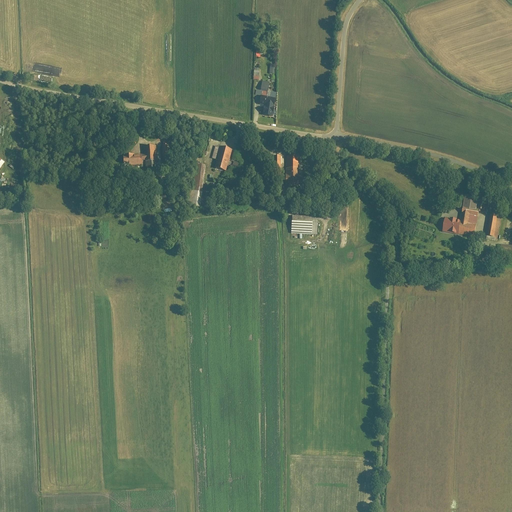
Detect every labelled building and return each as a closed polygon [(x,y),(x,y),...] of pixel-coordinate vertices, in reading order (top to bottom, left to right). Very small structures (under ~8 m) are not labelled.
[(262,97),(275,99),(276,94),(268,93),(270,83),(263,82),(261,92),(256,91),(255,96),(262,97)] [(263,116),(272,117),(276,100),(275,99),(262,97),(260,105),(265,106),(263,116)] [(208,136),(201,134),(198,150),(205,151),(208,136)] [(170,145),(160,146),(161,159),(171,159),(170,145)] [(155,146),(141,147),(142,155),(121,156),(122,165),(144,164),(145,183),(157,182),(155,146)] [(230,150),(214,146),(210,159),(215,161),(213,169),(224,172),(230,150)] [(280,156),(268,156),(269,170),(280,169),(280,156)] [(298,156),(284,156),(284,185),(301,186),(301,174),(298,174),(298,156)] [(318,160),(311,170),(323,179),(330,169),(318,160)] [(193,192),(186,191),(184,207),(200,209),(205,165),(196,164),(193,192)] [(138,173),(126,174),(126,182),(139,181),(138,173)] [(464,195),(461,209),(476,212),(477,210),(484,211),(485,201),(478,199),(478,198),(464,195)] [(460,222),(444,219),(442,232),(473,238),(477,212),(476,212),(461,209),(460,222)] [(316,217),(291,217),(290,234),(316,235),(316,217)] [(489,217),(485,241),(497,243),(500,219),(489,217)] [(511,246),(500,246),(499,256),(511,256),(511,246)] [(495,253),(484,251),(483,258),(494,259),(495,253)]
